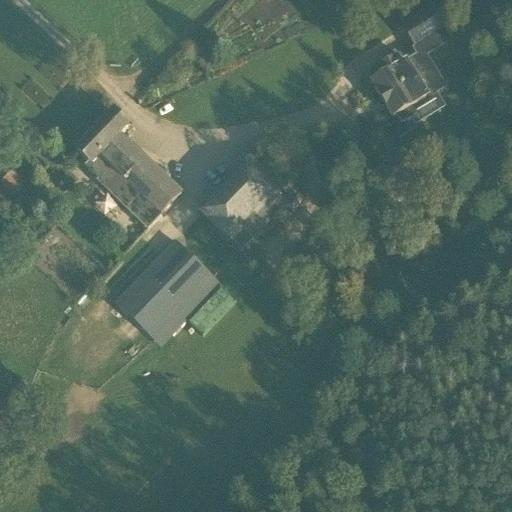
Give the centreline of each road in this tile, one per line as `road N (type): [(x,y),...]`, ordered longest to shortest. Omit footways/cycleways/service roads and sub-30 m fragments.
road 1 (track): [(329,133),(256,146),(179,145),(18,0)]
road 2 (track): [(329,133),(351,30),(376,0)]
road 3 (track): [(219,0),(118,90)]
